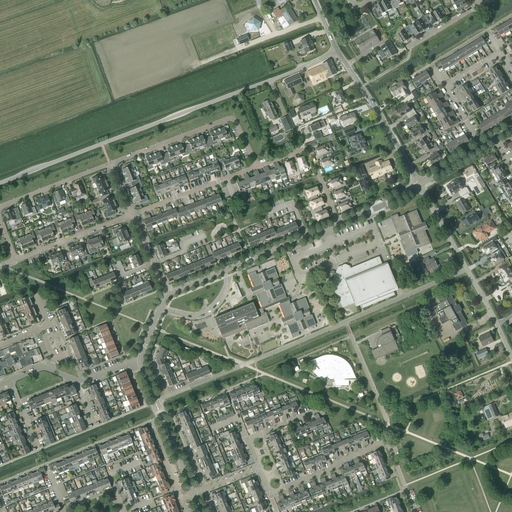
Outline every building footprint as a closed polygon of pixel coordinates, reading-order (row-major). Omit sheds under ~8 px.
[(383,1),(380,2),(386,12),(390,9),(391,11),(396,9),(392,2),(389,3),(387,0),(386,0),(384,2),(383,1)] [(393,0),(394,1),(392,2),(396,9),(400,7),(399,5),(403,2),(402,0),(393,0)] [(465,0),(461,0),(455,4),(458,10),(467,5),(465,2),(466,2),(466,1),(465,0)] [(386,12),(380,2),(378,4),(378,5),(375,7),(377,10),(373,12),(377,19),(382,16),(381,15),(386,12)] [(282,14),(291,9),(288,5),(279,11),(278,8),(272,11),(283,29),(289,26),(282,14)] [(437,10),(433,13),(439,22),(441,21),(441,20),(441,19),(444,18),(441,14),(444,12),(440,6),(436,8),(437,10)] [(298,20),(291,9),(282,14),(289,26),(298,20)] [(427,14),(423,16),(427,23),(430,21),(432,25),(435,23),(436,24),(439,22),(433,13),(428,16),(427,14)] [(420,20),(416,23),(421,33),(424,32),(424,31),(424,30),(427,28),(424,24),(427,23),(423,16),(419,19),(420,20)] [(256,18),(254,20),(253,19),(247,24),(250,31),(258,30),(260,23),(258,22),(260,20),(256,18)] [(410,24),(406,27),(410,33),(413,31),(415,35),(418,34),(419,34),(421,33),(416,23),(411,26),(410,24)] [(505,23),(500,26),(502,29),(502,30),(504,33),(505,34),(510,31),(505,23)] [(502,29),(500,26),(500,25),(492,30),(494,32),(497,31),(500,36),(504,33),(502,30),(502,29)] [(410,33),(406,27),(402,29),(403,31),(398,34),(397,35),(397,36),(398,38),(399,39),(401,38),(404,43),(406,42),(407,41),(407,40),(410,39),(407,35),(410,33)] [(354,41),(361,53),(380,42),(373,30),(354,41)] [(247,35),(237,39),(240,45),(249,41),(247,35)] [(477,39),(477,40),(481,47),(486,44),(483,39),(486,38),(484,35),(477,39)] [(305,52),(305,53),(313,50),(312,46),(313,45),(311,42),(310,42),(308,38),(300,41),(303,49),(302,49),(302,50),(303,52),(304,53),(305,52)] [(477,40),(472,43),(477,51),(482,48),(481,47),(477,40)] [(389,41),(380,47),(388,59),(397,53),(389,41)] [(284,45),(287,52),(293,50),(290,43),(284,45)] [(472,43),(468,46),(472,54),(477,51),(472,43)] [(468,46),(463,49),(468,56),(472,54),(468,46)] [(463,49),(459,52),(463,59),(468,56),(463,49)] [(459,52),(454,54),(459,62),(463,59),(459,52)] [(454,54),(449,57),(454,65),(459,62),(454,54)] [(449,57),(445,60),(447,63),(449,67),(449,68),(454,65),(449,57)] [(447,63),(445,60),(444,59),(437,63),(439,66),(441,65),(444,70),(449,67),(447,63)] [(336,73),(331,62),(331,61),(321,65),(321,66),(307,72),(312,84),(326,78),(336,73)] [(489,71),(491,75),(499,70),(498,68),(499,67),(498,65),(489,71)] [(421,73),(422,74),(426,81),(430,78),(427,73),(430,72),(428,69),(421,73)] [(491,75),(494,80),(503,74),(502,71),(500,72),(499,70),(491,75)] [(299,74),(284,81),(287,89),(290,95),(290,96),(294,94),(292,88),(302,83),(299,74)] [(422,74),(417,77),(422,85),(426,82),(426,81),(422,74)] [(494,80),(497,84),(505,79),(503,77),(505,76),(503,74),(494,80)] [(422,85),(417,77),(412,80),(417,88),(422,85)] [(495,85),(498,90),(509,83),(507,81),(506,82),(505,79),(497,84),(495,85)] [(401,92),(405,98),(409,95),(406,90),(406,89),(402,81),(396,84),(397,85),(389,90),(394,97),(401,92)] [(460,91),(461,93),(471,87),(468,83),(466,84),(457,90),(458,92),(460,91)] [(509,83),(498,90),(501,95),(511,89),(509,87),(511,86),(509,83)] [(461,96),(462,99),(472,93),(469,89),(471,88),(471,87),(461,93),(462,95),(461,96)] [(411,92),(416,99),(420,96),(416,89),(411,92)] [(333,102),(335,105),(340,102),(341,104),(342,105),(343,104),(344,102),(343,101),(345,100),(343,96),(340,90),(334,93),(336,98),(334,99),(335,101),(333,102)] [(429,103),(430,102),(442,95),(441,93),(437,95),(435,92),(426,98),(429,103)] [(466,100),(467,102),(477,96),(474,92),(472,93),(462,99),(464,101),(466,100)] [(305,103),(304,94),(295,95),(296,104),(305,103)] [(429,103),(431,108),(441,102),(439,99),(443,97),(442,95),(430,102),(429,103)] [(466,105),(468,108),(480,101),(477,96),(467,102),(468,104),(466,105)] [(267,113),(270,119),(277,116),(270,100),(263,103),(265,108),(263,109),(265,114),(267,113)] [(480,101),(468,108),(470,111),(471,110),(473,112),(481,108),(483,107),(480,101)] [(431,108),(434,112),(448,104),(447,102),(442,104),(441,102),(431,108)] [(311,104),(298,109),(301,116),(309,113),(311,116),(315,114),(313,111),(314,111),(311,104)] [(434,112),(437,117),(447,111),(445,108),(449,106),(448,104),(434,112)] [(406,114),(408,117),(414,113),(411,108),(409,108),(407,105),(397,111),(399,115),(400,114),(402,117),(406,114)] [(333,109),(335,114),(338,113),(336,110),(341,108),(340,106),(333,109)] [(505,107),(501,110),(505,118),(510,115),(505,107)] [(501,110),(496,113),(501,121),(505,118),(501,110)] [(437,117),(440,121),(453,113),(452,111),(448,113),(447,111),(437,117)] [(339,118),(342,126),(351,123),(351,122),(354,120),(354,121),(358,120),(356,116),(354,116),(353,113),(339,118)] [(414,113),(408,117),(410,119),(405,122),(407,125),(406,125),(408,129),(418,122),(416,119),(417,117),(414,113)] [(444,125),(452,120),(451,118),(455,115),(453,113),(440,121),(442,126),(444,125)] [(496,113),(491,116),(496,124),(501,121),(496,113)] [(285,132),(293,129),(288,116),(287,116),(280,119),(285,132)] [(491,116),(487,119),(492,127),(496,124),(491,116)] [(482,122),(483,123),(485,126),(487,129),(492,127),(487,119),(482,122)] [(326,126),(324,120),(306,128),(309,134),(314,131),(315,134),(313,135),(315,140),(322,138),(320,131),(316,133),(315,131),(326,126)] [(444,125),(442,126),(445,131),(459,122),(458,120),(454,123),(452,120),(444,125)] [(485,126),(483,123),(478,126),(481,131),(479,132),(481,135),(488,131),(487,129),(485,126)] [(423,129),(420,125),(410,132),(412,135),(412,136),(413,138),(414,138),(420,135),(420,136),(419,137),(420,138),(421,137),(428,133),(427,131),(425,127),(423,129)] [(218,130),(217,130),(220,140),(224,138),(225,140),(226,140),(231,138),(228,129),(225,130),(224,128),(221,129),(220,128),(218,129),(218,130)] [(211,136),(207,137),(210,146),(216,144),(217,143),(216,141),(220,140),(217,130),(216,131),(215,130),(212,131),(213,132),(210,133),(211,136)] [(418,145),(421,149),(431,142),(429,139),(432,138),(428,133),(421,137),(423,140),(418,142),(419,144),(418,145)] [(364,142),(365,141),(364,139),(363,139),(363,138),(362,138),(361,134),(350,138),(352,142),(354,147),(355,149),(347,152),(349,157),(356,154),(355,151),(366,147),(364,143),(365,143),(364,142)] [(465,134),(460,137),(462,141),(464,144),(465,145),(472,141),(470,138),(468,139),(465,134)] [(196,138),(195,139),(199,148),(203,146),(204,148),(205,148),(210,146),(207,137),(203,139),(202,136),(199,137),(199,136),(196,137),(196,138)] [(460,136),(455,139),(459,147),(464,144),(462,141),(460,137),(460,136)] [(189,144),(186,145),(189,154),(195,152),(195,151),(195,149),(199,148),(195,139),(194,139),(194,138),(191,139),(191,140),(188,141),(189,144)] [(455,139),(450,142),(455,150),(459,147),(455,139)] [(431,142),(421,149),(423,152),(424,151),(425,153),(430,150),(431,153),(438,148),(438,147),(435,143),(433,145),(431,142)] [(455,150),(450,142),(445,145),(450,153),(455,150)] [(175,146),(174,147),(177,156),(182,154),(182,156),(183,157),(189,154),(186,145),(182,147),(181,144),(178,145),(177,145),(175,146)] [(322,154),(324,156),(333,153),(331,149),(330,149),(328,149),(326,145),(315,149),(316,151),(315,151),(316,154),(317,154),(318,155),(322,154)] [(168,152),(164,154),(167,163),(173,160),(174,159),(173,158),(177,156),(174,147),(173,147),(172,147),(170,148),(167,149),(168,152)] [(438,148),(431,153),(433,155),(427,159),(427,160),(428,162),(429,162),(431,165),(441,158),(439,155),(442,153),(439,150),(438,148)] [(153,155),(152,155),(156,164),(160,163),(161,164),(162,165),(167,163),(164,154),(160,155),(159,152),(156,153),(153,154),(153,155)] [(233,157),(229,159),(233,168),(234,168),(237,167),(240,165),(239,163),(242,162),(238,153),(233,155),(233,156),(233,157)] [(333,153),(324,156),(325,159),(320,161),(321,163),(320,163),(321,166),(322,166),(323,167),(334,163),(332,158),(334,158),(334,156),(333,153)] [(484,161),(490,170),(496,166),(494,163),(497,161),(493,154),(488,158),(488,159),(485,161),(484,161)] [(156,164),(152,155),(151,155),(148,156),(148,157),(145,158),(146,160),(144,162),(147,170),(152,168),(153,167),(152,166),(156,164)] [(299,164),(296,165),(299,174),(303,173),(304,172),(303,170),(308,168),(303,157),(302,158),(301,157),(298,158),(299,159),(297,160),(299,164)] [(233,168),(229,159),(225,160),(224,159),(223,158),(219,160),(222,169),(225,168),(226,171),(229,170),(232,169),(233,168)] [(216,164),(212,165),(217,178),(219,178),(218,173),(221,172),(217,163),(218,163),(217,159),(215,160),(216,164)] [(375,163),(376,166),(377,166),(380,165),(384,174),(393,170),(389,161),(383,163),(381,160),(375,163)] [(299,174),(296,165),(293,166),(291,162),(289,162),(289,161),(286,162),(287,164),(285,164),(289,175),(294,173),(294,175),(296,176),(299,174)] [(124,175),(125,177),(134,173),(132,169),(134,168),(134,167),(132,162),(123,166),(124,169),(122,170),(123,173),(122,173),(123,176),(124,175)] [(286,177),(282,166),(279,167),(278,163),(275,164),(280,177),(281,179),(286,177)] [(280,177),(275,164),(273,164),(275,169),(272,170),(276,181),(281,179),(280,177)] [(212,165),(207,167),(210,176),(213,175),(215,179),(217,178),(212,165)] [(356,167),(360,176),(366,174),(362,165),(356,167)] [(377,166),(376,166),(368,169),(372,179),(384,174),(380,165),(377,166)] [(494,173),(496,177),(504,172),(501,166),(497,169),(496,166),(490,170),(488,171),(491,175),(494,173)] [(207,167),(202,169),(207,182),(209,181),(207,177),(210,176),(207,167)] [(265,173),(262,174),(265,182),(270,181),(265,167),(263,168),(265,173)] [(268,167),(265,167),(270,181),(275,179),(272,170),(269,171),(268,167)] [(202,169),(197,171),(200,180),(203,179),(205,183),(207,182),(202,169)] [(195,187),(197,186),(192,173),(191,170),(186,172),(187,175),(190,184),(193,182),(195,187)] [(257,170),(255,171),(260,184),(265,182),(262,174),(259,175),(257,170)] [(197,171),(192,173),(197,186),(199,185),(197,181),(200,180),(197,171)] [(255,177),(252,178),(255,186),(260,184),(255,171),(253,172),(255,177)] [(130,182),(131,185),(140,182),(138,176),(137,176),(138,175),(139,174),(139,173),(138,172),(137,172),(136,172),(134,173),(125,177),(125,178),(124,178),(126,181),(127,184),(130,182)] [(495,182),(498,186),(505,181),(504,179),(507,177),(504,172),(496,177),(498,180),(495,182)] [(247,174),(245,175),(250,188),(255,186),(252,178),(249,179),(247,174)] [(95,183),(97,188),(107,183),(106,179),(104,178),(102,179),(102,178),(100,175),(91,179),(93,183),(94,184),(95,183)] [(245,180),(242,182),(246,193),(246,192),(245,190),(250,188),(245,175),(243,176),(245,180)] [(479,176),(476,178),(481,187),(484,185),(479,176)] [(331,186),(331,188),(336,186),(337,189),(346,186),(344,182),(343,181),(341,182),(339,177),(329,182),(330,184),(328,184),(330,187),(331,186)] [(246,193),(242,182),(239,183),(237,178),(235,179),(241,194),(246,193)] [(171,179),(166,181),(170,191),(175,189),(171,179)] [(171,179),(175,189),(179,188),(176,179),(172,181),(171,179)] [(462,189),(457,180),(456,181),(455,181),(454,180),(450,183),(451,184),(448,185),(448,186),(450,189),(449,190),(452,195),(458,192),(461,197),(468,193),(468,194),(470,193),(467,188),(465,188),(462,189)] [(166,181),(162,182),(166,193),(170,191),(166,181)] [(505,181),(498,186),(501,190),(503,193),(511,188),(511,183),(511,182),(507,184),(505,181)] [(132,195),(133,196),(142,192),(140,188),(142,187),(142,186),(140,182),(131,185),(132,188),(130,189),(131,192),(130,192),(131,195),(132,195)] [(78,198),(85,195),(80,183),(73,185),(75,188),(70,190),(72,196),(77,194),(78,198)] [(99,198),(108,194),(107,191),(109,189),(108,187),(109,187),(107,183),(97,188),(98,192),(97,193),(98,197),(96,198),(97,199),(99,198)] [(161,195),(157,184),(153,186),(157,196),(161,195)] [(305,198),(306,202),(315,198),(314,195),(319,194),(318,192),(319,191),(318,188),(317,189),(316,187),(305,191),(307,196),(305,197),(305,198)] [(505,197),(508,201),(511,198),(511,188),(503,193),(505,197)] [(341,197),(342,200),(351,197),(349,193),(348,192),(346,193),(344,189),(333,193),(334,195),(333,195),(334,198),(335,198),(336,199),(341,197)] [(64,196),(61,190),(57,192),(56,192),(54,193),(55,195),(53,196),(57,206),(59,205),(58,203),(65,200),(66,202),(69,201),(67,195),(64,196)] [(142,192),(133,196),(133,197),(132,197),(134,200),(135,203),(138,202),(139,205),(148,201),(146,196),(145,196),(144,196),(142,192)] [(211,197),(208,198),(211,206),(216,204),(212,192),(210,193),(210,194),(211,197)] [(213,192),(212,192),(216,204),(221,202),(219,194),(215,196),(214,192),(213,192)] [(468,193),(461,197),(463,199),(457,203),(463,214),(470,210),(465,199),(470,197),(469,196),(469,195),(468,194),(468,193)] [(108,194),(99,198),(100,201),(101,203),(102,203),(103,203),(105,207),(116,203),(114,199),(113,199),(112,197),(110,198),(108,194)] [(38,204),(40,209),(51,205),(47,196),(44,197),(44,198),(41,199),(40,198),(36,200),(38,204)] [(200,201),(197,202),(200,210),(205,208),(201,196),(200,197),(199,198),(200,201)] [(202,196),(201,196),(205,208),(211,206),(208,198),(205,200),(203,196),(202,196)] [(351,197),(342,200),(343,203),(338,205),(339,207),(338,207),(339,210),(340,210),(341,211),(352,207),(350,202),(352,201),(352,200),(351,197)] [(309,209),(311,213),(320,209),(319,207),(323,205),(322,203),(323,202),(322,200),(321,200),(320,198),(310,203),(312,207),(310,208),(309,209)] [(190,205),(187,207),(189,214),(195,212),(190,200),(189,201),(189,202),(190,205)] [(192,200),(190,200),(195,212),(200,210),(197,202),(194,204),(193,200),(192,200)] [(21,206),(24,215),(32,212),(33,215),(37,214),(34,207),(31,208),(29,203),(21,206)] [(116,203),(105,207),(106,211),(105,212),(105,213),(107,218),(116,214),(115,211),(115,210),(117,209),(116,207),(117,206),(116,203)] [(181,204),(180,204),(184,216),(189,214),(187,207),(183,208),(182,204),(181,204)] [(170,206),(168,207),(173,218),(178,216),(176,210),(175,209),(172,210),(171,207),(170,206)] [(168,212),(165,213),(167,220),(173,218),(168,207),(167,207),(167,208),(168,212)] [(90,211),(84,214),(88,224),(89,223),(89,224),(93,223),(93,222),(94,221),(93,219),(96,218),(92,208),(89,209),(90,211)] [(12,209),(4,212),(8,222),(9,221),(10,225),(15,223),(14,222),(21,219),(18,213),(15,215),(14,214),(12,209)] [(320,209),(311,213),(312,217),(313,217),(315,216),(317,221),(328,217),(327,215),(328,214),(327,212),(326,212),(325,210),(321,212),(320,209)] [(69,232),(73,231),(73,230),(74,229),(73,227),(76,226),(72,216),(73,216),(71,210),(69,211),(71,216),(69,217),(70,219),(64,221),(68,232),(69,231),(69,232)] [(159,210),(158,211),(162,222),(167,220),(165,213),(161,214),(160,211),(159,210)] [(416,210),(399,217),(397,214),(390,217),(396,231),(397,230),(401,240),(400,241),(407,258),(418,253),(417,249),(430,244),(425,230),(428,229),(425,222),(422,223),(416,210)] [(157,216),(154,217),(157,224),(162,222),(158,211),(156,211),(156,212),(157,216)] [(466,219),(470,226),(473,224),(477,222),(480,220),(476,213),(475,213),(475,212),(471,214),(472,216),(466,219)] [(88,224),(84,214),(78,216),(77,214),(74,215),(78,225),(81,224),(82,226),(83,226),(83,227),(87,225),(87,224),(88,224)] [(148,214),(147,215),(151,226),(157,224),(154,217),(151,218),(149,215),(148,214)] [(151,226),(147,215),(146,215),(145,217),(147,220),(143,221),(146,228),(151,226)] [(68,232),(64,221),(58,224),(57,222),(54,223),(58,233),(61,232),(62,234),(63,234),(67,233),(67,232),(68,232)] [(479,237),(481,241),(486,238),(486,237),(487,236),(486,234),(489,232),(489,231),(495,227),(491,221),(474,232),(478,238),(479,237)] [(295,222),(290,224),(293,231),(298,229),(295,222)] [(14,227),(8,230),(9,232),(20,228),(23,227),(22,223),(19,224),(19,225),(16,226),(14,227)] [(50,227),(44,229),(48,239),(49,239),(50,240),(53,238),(53,237),(54,237),(53,235),(56,234),(52,224),(49,225),(50,227)] [(290,224),(284,226),(287,233),(293,231),(290,224)] [(284,226),(279,228),(282,236),(287,233),(284,226)] [(116,235),(117,238),(127,234),(125,228),(120,230),(119,227),(112,230),(114,235),(116,235)] [(273,228),(268,231),(270,238),(276,236),(275,233),(274,231),(273,228)] [(279,228),(274,231),(275,233),(276,236),(277,238),(282,236),(279,228)] [(48,239),(44,229),(38,231),(37,230),(34,231),(38,241),(41,239),(42,242),(43,241),(44,242),(47,241),(47,240),(48,239)] [(268,231),(262,233),(265,240),(270,238),(268,231)] [(30,235),(24,237),(28,247),(29,247),(30,248),(33,246),(33,245),(34,245),(33,242),(36,241),(32,232),(29,233),(30,235)] [(262,233),(257,235),(260,242),(265,240),(262,233)] [(117,238),(115,239),(119,247),(126,244),(125,242),(130,240),(127,234),(117,238)] [(257,235),(252,237),(255,244),(260,242),(257,235)] [(100,236),(94,239),(98,249),(101,248),(102,250),(107,247),(104,240),(102,241),(100,236)] [(28,247),(24,237),(18,239),(18,237),(14,239),(18,248),(21,247),(22,250),(23,249),(24,250),(27,249),(27,248),(28,247)] [(255,244),(252,237),(246,239),(249,247),(255,244)] [(98,249),(94,239),(88,241),(89,246),(87,247),(90,254),(95,252),(94,250),(98,249)] [(492,251),(494,254),(500,250),(497,245),(495,246),(493,242),(483,249),(485,252),(486,252),(487,254),(492,251)] [(238,243),(233,245),(236,252),(241,250),(238,243)] [(80,244),(74,246),(78,256),(78,257),(82,255),(83,257),(87,255),(84,246),(81,247),(80,244)] [(156,247),(158,252),(165,249),(163,244),(156,247)] [(233,245),(228,247),(231,254),(236,252),(233,245)] [(78,256),(74,246),(69,249),(70,252),(67,253),(70,261),(75,259),(74,257),(78,256)] [(228,247),(222,249),(225,256),(231,254),(228,247)] [(165,249),(158,252),(160,258),(167,255),(165,249)] [(222,249),(217,251),(220,258),(225,256),(222,249)] [(500,250),(494,254),(495,257),(491,260),(492,262),(492,263),(494,266),(504,260),(502,256),(503,255),(500,250)] [(212,253),(213,256),(214,258),(215,261),(220,258),(217,251),(212,253)] [(60,252),(55,254),(59,264),(60,267),(63,266),(63,265),(63,264),(67,262),(64,253),(61,255),(60,252)] [(59,264),(55,254),(49,256),(50,259),(47,260),(51,269),(56,268),(55,266),(59,264)] [(130,258),(132,263),(139,260),(137,255),(130,258)] [(213,256),(208,258),(211,265),(216,263),(215,261),(214,258),(213,256)] [(341,308),(354,302),(356,307),(361,305),(362,308),(395,295),(393,292),(397,290),(386,262),(382,264),(379,257),(350,268),(349,266),(345,264),(338,267),(335,274),(334,273),(332,277),(334,277),(331,283),(341,308)] [(435,261),(434,259),(430,261),(428,257),(422,261),(423,264),(424,263),(428,270),(431,268),(432,269),(438,266),(436,263),(436,262),(436,261),(435,261)] [(208,258),(202,260),(205,267),(211,265),(208,258)] [(139,260),(132,263),(134,269),(141,266),(139,260)] [(202,260),(197,262),(200,269),(205,267),(202,260)] [(498,273),(501,277),(511,271),(509,267),(510,266),(507,261),(500,265),(502,268),(498,270),(499,273),(498,273)] [(197,262),(192,264),(195,272),(200,269),(197,262)] [(192,264),(186,266),(189,274),(195,272),(192,264)] [(186,266),(181,269),(184,276),(189,274),(186,266)] [(256,295),(261,308),(263,307),(270,305),(268,301),(272,299),(273,299),(274,303),(280,301),(288,297),(287,297),(283,287),(281,288),(275,275),(277,275),(274,268),(256,275),(255,271),(248,274),(253,288),(250,289),(253,296),(256,295)] [(181,269),(176,271),(179,278),(184,276),(181,269)] [(176,271),(171,273),(174,280),(179,278),(176,271)] [(511,272),(511,271),(501,277),(503,280),(505,282),(510,279),(511,282),(511,281),(511,272)] [(113,272),(108,275),(111,282),(116,280),(113,272)] [(174,280),(171,273),(165,275),(168,282),(174,280)] [(108,275),(103,277),(106,284),(111,282),(108,275)] [(103,277),(97,279),(100,286),(106,284),(103,277)] [(100,286),(97,279),(92,281),(91,278),(88,279),(91,287),(94,286),(95,288),(100,286)] [(148,282),(143,284),(146,291),(151,289),(148,282)] [(143,284),(138,286),(141,294),(146,291),(143,284)] [(138,286),(133,289),(135,296),(141,294),(138,286)] [(133,289),(127,291),(130,298),(135,296),(133,289)] [(130,298),(127,291),(122,293),(125,300),(130,298)] [(433,307),(439,319),(442,324),(456,317),(459,322),(453,326),(456,331),(468,325),(460,311),(462,310),(459,304),(457,305),(450,292),(438,299),(441,303),(433,307)] [(19,300),(21,305),(31,302),(29,296),(19,300)] [(290,304),(288,297),(280,301),(274,303),(273,303),(271,304),(272,306),(279,303),(280,304),(279,305),(284,318),(281,319),(284,326),(287,325),(292,338),(299,336),(298,332),(308,328),(308,331),(316,328),(315,325),(316,325),(313,318),(311,319),(306,306),(308,305),(305,298),(290,304)] [(247,331),(268,323),(263,310),(272,306),(271,304),(273,303),(274,303),(273,299),(272,299),(268,301),(270,305),(263,307),(261,308),(255,310),(254,307),(251,309),(248,303),(235,308),(236,310),(214,318),(217,326),(219,325),(220,328),(219,328),(219,331),(222,339),(247,329),(247,331)] [(21,305),(23,310),(33,307),(31,302),(21,305)] [(57,312),(59,317),(68,313),(70,312),(66,305),(58,308),(59,311),(57,312)] [(23,310),(25,315),(35,312),(33,307),(23,310)] [(25,315),(27,320),(37,317),(35,312),(25,315)] [(59,317),(61,322),(70,318),(68,313),(59,317)] [(37,317),(27,320),(30,326),(39,322),(37,317)] [(61,322),(63,327),(72,323),(70,318),(61,322)] [(63,327),(65,332),(74,328),(76,327),(74,322),(72,323),(63,327)] [(95,328),(97,334),(100,333),(108,329),(106,324),(98,327),(98,326),(95,328)] [(378,348),(371,351),(375,360),(399,350),(389,327),(381,331),(383,335),(382,335),(381,336),(380,336),(379,337),(379,338),(378,339),(378,340),(377,341),(377,342),(377,343),(377,344),(377,345),(377,346),(377,347),(378,348)] [(74,328),(65,332),(67,337),(76,333),(74,328)] [(8,329),(0,331),(0,337),(0,338),(10,334),(8,329)] [(97,334),(99,339),(110,334),(108,329),(100,333),(97,334)] [(479,337),(483,347),(493,342),(489,332),(479,337)] [(104,343),(112,339),(110,334),(99,339),(101,344),(104,343)] [(68,340),(70,345),(79,341),(77,336),(68,340)] [(20,343),(18,344),(20,349),(22,355),(28,352),(26,347),(31,345),(31,346),(34,345),(32,339),(29,340),(29,339),(23,342),(23,341),(20,342),(20,343)] [(101,344),(103,349),(114,344),(112,339),(104,343),(101,344)] [(70,345),(72,350),(81,346),(79,341),(70,345)] [(20,349),(18,344),(16,345),(16,344),(13,345),(13,346),(7,348),(8,350),(7,350),(5,350),(7,355),(15,352),(17,357),(22,355),(20,349)] [(103,349),(105,354),(108,353),(116,349),(114,344),(103,349)] [(72,350),(75,355),(83,351),(81,346),(72,350)] [(161,348),(158,354),(165,357),(168,351),(161,348)] [(476,353),(479,358),(488,354),(485,348),(476,353)] [(36,349),(28,352),(22,355),(27,367),(30,365),(30,364),(32,363),(30,358),(35,356),(36,357),(38,355),(38,354),(36,349)] [(108,353),(105,354),(108,360),(112,359),(111,358),(118,355),(116,349),(108,353)] [(75,355),(77,360),(85,356),(83,351),(75,355)] [(27,367),(22,355),(17,357),(12,359),(12,360),(9,361),(11,366),(14,365),(14,364),(19,362),(21,367),(24,366),(24,368),(27,367)] [(321,380),(328,375),(329,376),(329,377),(331,378),(332,377),(333,378),(335,386),(348,386),(348,380),(356,380),(352,369),(350,366),(347,362),(344,360),(340,358),(337,356),(332,355),(328,355),(324,355),(320,357),(310,361),(315,367),(311,371),(321,380)] [(77,360),(79,365),(87,361),(85,356),(77,360)] [(178,357),(181,364),(188,361),(187,359),(182,360),(180,356),(178,357)] [(1,363),(0,363),(0,376),(0,378),(3,376),(3,375),(5,374),(3,369),(8,367),(9,368),(11,366),(9,361),(6,362),(6,361),(1,363)] [(87,361),(79,365),(81,370),(89,366),(87,361)] [(161,366),(163,371),(170,368),(168,362),(165,363),(163,364),(163,365),(161,366)] [(207,366),(202,368),(205,376),(210,373),(207,366)] [(163,371),(165,376),(172,373),(170,368),(163,371)] [(202,368),(196,371),(199,378),(205,376),(202,368)] [(196,371),(191,373),(194,380),(199,378),(196,371)] [(115,376),(117,381),(127,377),(125,372),(115,376)] [(165,376),(167,381),(174,379),(172,373),(165,376)] [(194,380),(191,373),(186,375),(189,382),(194,380)] [(117,381),(119,386),(130,382),(127,377),(117,381)] [(174,379),(167,381),(169,387),(176,384),(174,379)] [(119,386),(121,392),(132,387),(130,382),(119,386)] [(88,387),(90,392),(100,388),(98,383),(88,387)] [(257,384),(255,385),(254,383),(250,384),(250,386),(249,386),(253,396),(260,393),(257,384)] [(67,385),(62,387),(66,396),(70,394),(71,394),(68,387),(67,385)] [(73,385),(68,387),(71,394),(70,394),(71,396),(77,394),(73,385)] [(247,385),(243,387),(248,398),(253,396),(249,386),(248,387),(247,385)] [(62,387),(57,389),(61,398),(66,396),(62,387)] [(123,396),(134,392),(132,387),(121,392),(123,396)] [(240,390),(239,390),(243,400),(248,398),(243,387),(239,389),(240,390)] [(90,392),(92,397),(100,394),(98,389),(100,388),(90,392)] [(57,389),(52,391),(56,402),(57,402),(56,400),(61,398),(57,389)] [(237,390),(233,391),(238,402),(243,400),(239,390),(238,391),(237,390)] [(52,391),(47,393),(51,404),(56,402),(52,391)] [(238,402),(233,391),(230,393),(230,394),(229,394),(233,404),(238,402)] [(7,392),(2,394),(5,403),(11,401),(7,392)] [(125,401),(136,397),(134,392),(123,396),(125,401)] [(47,393),(42,395),(46,404),(51,402),(51,404),(47,393)] [(92,397),(94,402),(102,399),(100,394),(92,397)] [(42,395),(37,397),(41,406),(46,404),(42,395)] [(224,395),(220,397),(225,407),(230,405),(226,395),(225,396),(224,395)] [(37,397),(32,399),(36,408),(41,406),(37,397)] [(125,401),(127,406),(138,402),(136,397),(125,401)] [(217,399),(216,400),(219,407),(220,409),(225,407),(220,397),(217,398),(217,399)] [(36,408),(32,399),(27,401),(31,410),(36,408)] [(94,402),(96,407),(104,404),(102,399),(94,402)] [(214,399),(210,401),(214,409),(219,407),(216,400),(215,400),(214,399)] [(285,406),(288,413),(291,412),(293,416),(295,416),(290,404),(289,401),(284,403),(285,406)] [(127,406),(129,412),(140,407),(138,402),(127,406)] [(295,402),(290,404),(295,416),(297,415),(295,410),(298,409),(295,402)] [(96,407),(98,412),(106,409),(109,408),(107,403),(104,404),(96,407)] [(209,411),(206,404),(205,404),(205,403),(200,405),(204,413),(209,411)] [(483,408),(488,420),(498,415),(493,403),(483,408)] [(67,407),(69,413),(77,409),(75,404),(67,407)] [(274,407),(269,410),(275,424),(277,423),(275,418),(278,417),(275,410),(274,407)] [(280,408),(275,410),(278,417),(281,416),(283,420),(285,420),(280,408)] [(69,413),(71,418),(79,414),(77,409),(69,413)] [(98,412),(100,417),(108,414),(106,409),(98,412)] [(180,418),(180,419),(187,416),(190,415),(188,410),(184,411),(180,413),(177,414),(179,418),(180,418)] [(269,410),(264,412),(268,421),(271,420),(273,425),(275,424),(269,410)] [(5,416),(7,421),(15,417),(13,412),(5,416)] [(264,412),(259,414),(265,428),(267,427),(265,423),(268,421),(264,412)] [(511,412),(501,417),(506,428),(511,425),(511,412)] [(71,418),(73,423),(82,419),(79,414),(71,418)] [(108,414),(100,417),(102,423),(111,419),(108,414)] [(259,414),(254,416),(258,425),(261,424),(263,429),(265,428),(259,414)] [(318,414),(316,415),(321,427),(322,429),(329,427),(325,418),(323,418),(320,419),(318,414)] [(180,420),(181,424),(190,421),(193,420),(190,415),(187,416),(180,419),(181,420),(180,420)] [(36,420),(38,425),(48,421),(46,416),(36,420)] [(254,416),(249,418),(255,432),(257,431),(255,427),(258,425),(254,416)] [(7,421),(9,426),(17,422),(15,417),(7,421)] [(255,432),(249,418),(244,420),(248,430),(251,428),(253,433),(255,432)] [(308,418),(306,419),(311,431),(316,429),(313,422),(310,423),(308,418)] [(74,428),(84,424),(82,419),(73,423),(74,423),(71,424),(73,428),(74,428)] [(306,425),(303,426),(306,433),(307,435),(312,433),(311,431),(306,419),(304,420),(306,425)] [(184,427),(185,429),(194,425),(193,420),(190,421),(181,424),(183,428),(184,427)] [(38,425),(40,430),(50,426),(48,421),(38,425)] [(7,427),(9,432),(19,427),(17,422),(9,426),(7,427)] [(298,422),(296,423),(301,435),(306,433),(303,426),(300,427),(298,422)] [(84,424),(74,428),(76,433),(86,429),(84,424)] [(184,430),(186,434),(197,430),(194,425),(185,429),(185,430),(184,430)] [(40,430),(42,435),(52,431),(50,426),(40,430)] [(137,429),(140,436),(150,432),(148,426),(143,428),(143,427),(137,429)] [(9,432),(11,437),(21,432),(19,427),(9,432)] [(361,431),(366,445),(368,444),(366,440),(369,438),(366,429),(361,431)] [(188,437),(189,439),(199,435),(197,430),(186,434),(187,438),(188,437)] [(227,435),(229,440),(238,436),(237,434),(235,435),(234,432),(232,433),(230,430),(223,433),(224,436),(227,435)] [(268,440),(269,442),(280,438),(277,430),(270,433),(271,436),(269,437),(270,440),(268,440)] [(42,435),(44,440),(55,436),(52,431),(42,435)] [(355,433),(356,435),(359,442),(362,441),(364,446),(366,445),(361,431),(355,433)] [(15,441),(23,437),(21,432),(11,437),(13,442),(15,441)] [(140,436),(142,441),(152,437),(150,432),(140,436)] [(127,435),(124,436),(127,445),(132,443),(128,433),(126,434),(127,435)] [(351,437),(356,449),(358,448),(356,444),(359,442),(356,435),(355,433),(351,435),(351,437)] [(188,440),(190,444),(201,440),(199,435),(189,439),(189,440),(188,440)] [(55,436),(44,440),(46,446),(54,442),(57,441),(55,436)] [(120,436),(118,437),(122,447),(127,445),(124,436),(121,437),(120,436)] [(231,445),(238,442),(237,439),(239,438),(238,436),(229,440),(227,441),(229,446),(231,445)] [(15,441),(17,446),(25,442),(23,437),(15,441)] [(117,439),(114,440),(117,449),(122,447),(118,437),(116,438),(117,439)] [(142,441),(144,446),(154,442),(152,437),(142,441)] [(351,437),(346,439),(349,447),(352,445),(354,450),(356,449),(351,437)] [(272,444),(273,447),(282,443),(280,438),(269,442),(270,444),(272,444)] [(110,440),(108,441),(113,453),(118,451),(117,449),(114,440),(111,442),(110,440)] [(193,449),(195,448),(200,446),(203,445),(201,440),(190,444),(191,448),(192,448),(193,449)] [(107,443),(104,444),(107,453),(108,455),(113,453),(108,441),(106,442),(107,443)] [(341,441),(336,443),(339,451),(342,450),(344,454),(346,453),(341,441)] [(17,446),(19,451),(28,447),(25,442),(17,446)] [(148,450),(156,447),(154,442),(144,446),(143,446),(145,451),(148,450)] [(230,451),(242,446),(241,444),(239,445),(238,442),(231,445),(233,450),(230,451)] [(273,451),(273,452),(284,448),(282,443),(273,447),(274,450),(273,451)] [(107,453),(104,444),(101,446),(100,444),(98,445),(102,455),(107,453)] [(197,451),(198,453),(208,449),(206,444),(203,445),(200,446),(195,448),(196,452),(197,451)] [(326,448),(329,455),(332,454),(334,458),(336,457),(331,445),(331,446),(330,444),(325,446),(326,448)] [(230,451),(232,456),(242,452),(241,449),(243,448),(242,446),(230,451)] [(28,447),(19,451),(22,456),(30,452),(28,447)] [(93,449),(90,450),(94,459),(99,457),(95,447),(92,448),(93,449)] [(148,450),(150,455),(158,452),(156,447),(148,450)] [(276,454),(277,457),(286,453),(284,448),(273,452),(274,455),(276,454)] [(197,454),(199,458),(207,455),(210,454),(208,449),(198,453),(198,454),(197,454)] [(86,450),(84,451),(88,461),(94,459),(90,450),(87,451),(86,450)] [(370,454),(372,459),(382,455),(381,454),(382,454),(381,450),(370,454)] [(83,453),(80,454),(84,463),(88,461),(84,451),(82,452),(83,453)] [(148,456),(150,461),(152,460),(160,456),(158,452),(150,455),(148,456)] [(232,456),(234,461),(246,456),(245,454),(243,455),(242,452),(232,456)] [(323,463),(326,461),(323,454),(323,455),(322,452),(317,454),(323,468),(325,467),(323,463)] [(277,460),(277,463),(289,458),(286,453),(277,457),(278,460),(277,460)] [(76,454),(74,455),(78,465),(84,463),(80,454),(77,456),(76,454)] [(321,469),(323,468),(317,454),(312,457),(316,466),(319,464),(321,469)] [(73,457),(70,458),(74,467),(78,465),(74,455),(72,456),(73,457)] [(160,456),(152,460),(154,465),(159,462),(159,463),(162,461),(160,456)] [(246,456),(234,461),(237,466),(235,467),(236,470),(245,466),(244,463),(246,462),(245,459),(247,459),(246,456)] [(313,467),(316,466),(312,457),(307,459),(313,472),(315,472),(313,467)] [(66,458),(64,459),(68,469),(74,467),(70,458),(67,460),(66,458)] [(280,464),(281,467),(291,463),(289,458),(277,463),(278,465),(280,464)] [(63,461),(60,463),(63,471),(68,469),(64,459),(62,460),(63,461)] [(311,473),(313,472),(307,459),(302,461),(306,470),(309,468),(311,473)] [(356,460),(361,471),(361,473),(367,471),(363,462),(360,463),(358,459),(356,460)] [(201,464),(203,468),(211,465),(209,460),(202,463),(202,464),(201,464)] [(355,465),(353,466),(355,473),(356,476),(355,473),(361,471),(356,460),(353,461),(355,465)] [(375,464),(377,469),(386,465),(386,464),(387,464),(385,460),(377,463),(375,464)] [(151,466),(153,471),(161,468),(159,463),(159,462),(154,465),(151,466)] [(63,471),(60,463),(57,464),(56,463),(50,465),(51,470),(56,468),(58,473),(63,471)] [(281,470),(282,473),(293,468),(291,463),(281,467),(282,470),(281,470)] [(348,463),(346,464),(352,478),(356,476),(355,473),(353,466),(350,467),(348,463)] [(205,472),(206,473),(216,469),(214,464),(211,465),(203,468),(205,472)] [(345,469),(343,470),(346,480),(347,480),(352,478),(346,464),(344,465),(345,469)] [(377,469),(379,474),(389,470),(388,466),(387,466),(386,465),(377,469)] [(37,472),(34,473),(38,482),(43,479),(41,474),(45,472),(44,468),(37,471),(37,472)] [(153,471),(155,476),(164,473),(161,468),(153,471)] [(294,473),(293,468),(282,473),(282,475),(284,474),(285,477),(289,476),(289,478),(297,474),(296,472),(294,473)] [(216,469),(206,473),(206,474),(205,474),(207,478),(211,477),(212,480),(220,476),(219,473),(218,474),(216,469)] [(342,476),(340,477),(342,484),(344,486),(344,487),(349,485),(347,480),(346,480),(343,470),(341,471),(342,476)] [(389,470),(379,474),(382,482),(389,479),(388,477),(390,476),(390,474),(391,474),(389,470)] [(31,473),(29,474),(33,484),(38,482),(34,473),(31,474),(31,473)] [(155,476),(157,481),(166,477),(164,473),(155,476)] [(27,476),(24,477),(28,486),(33,484),(29,474),(27,475),(27,476)] [(335,474),(333,475),(339,488),(344,486),(342,484),(340,477),(337,478),(335,474)] [(333,480),(330,481),(333,488),(334,490),(339,488),(333,475),(331,475),(333,480)] [(21,477),(19,478),(23,488),(28,486),(24,477),(21,478),(21,477)] [(121,483),(122,486),(131,483),(128,477),(119,481),(120,484),(121,483)] [(157,481),(159,486),(168,483),(166,477),(157,481)] [(240,481),(241,484),(244,483),(246,488),(255,484),(258,483),(257,481),(255,481),(254,479),(251,480),(250,477),(240,481)] [(17,480),(14,481),(18,490),(23,488),(19,478),(17,479),(17,480)] [(102,480),(106,489),(109,488),(109,489),(111,488),(107,478),(102,480)] [(327,482),(325,478),(323,479),(327,490),(333,488),(330,481),(327,482)] [(327,490),(323,479),(321,480),(323,484),(320,485),(324,494),(328,492),(327,490)] [(106,489),(102,480),(97,482),(101,492),(103,491),(103,490),(106,489)] [(11,481),(9,482),(13,492),(18,490),(14,481),(11,482),(11,481)] [(7,484),(4,485),(8,494),(13,492),(9,482),(7,483),(7,484)] [(101,492),(97,482),(92,484),(96,493),(99,492),(99,493),(101,492)] [(315,482),(313,483),(318,497),(324,494),(320,485),(317,486),(315,482)] [(122,490),(123,492),(133,488),(131,483),(122,486),(123,489),(122,490)] [(168,483),(159,486),(157,487),(159,492),(160,492),(161,494),(168,492),(167,489),(170,488),(168,483)] [(246,488),(248,493),(250,492),(258,489),(257,486),(258,485),(258,483),(255,484),(246,488)] [(318,497),(313,483),(311,484),(313,488),(309,489),(313,499),(318,497)] [(92,484),(87,486),(90,492),(91,496),(93,495),(93,494),(96,493),(92,484)] [(89,497),(91,496),(90,492),(87,486),(82,488),(84,492),(86,497),(89,496),(89,497)] [(218,493),(214,495),(215,499),(216,498),(217,500),(224,497),(227,496),(224,491),(226,490),(225,487),(216,491),(218,493)] [(303,487),(301,488),(307,501),(311,499),(308,490),(305,491),(303,487)] [(78,492),(81,500),(83,499),(83,498),(86,497),(84,492),(82,488),(77,490),(78,492)] [(125,493),(126,496),(135,493),(133,488),(123,492),(124,494),(125,493)] [(301,493),(298,494),(301,504),(307,501),(301,488),(299,489),(301,493)] [(251,492),(253,497),(262,493),(261,491),(259,492),(258,489),(250,492),(251,492)] [(76,501),(79,500),(79,501),(81,500),(78,492),(77,490),(72,492),(76,501)] [(293,491),(291,492),(296,506),(301,504),(298,494),(295,496),(293,491)] [(65,502),(66,506),(73,504),(73,502),(76,501),(72,492),(67,494),(69,500),(65,502)] [(290,497),(288,499),(292,508),(296,506),(291,492),(289,493),(290,497)] [(135,493),(126,496),(127,499),(126,500),(129,506),(133,505),(131,500),(137,498),(135,493)] [(253,497),(255,502),(262,499),(261,496),(263,495),(262,493),(253,497)] [(162,500),(164,505),(175,500),(173,495),(170,497),(169,494),(162,497),(163,499),(162,500)] [(283,495),(281,496),(286,510),(292,508),(288,499),(285,500),(283,495)] [(281,511),(286,510),(281,496),(279,497),(281,502),(277,503),(278,503),(276,504),(279,511),(281,511)] [(216,500),(218,505),(226,502),(224,497),(217,500),(216,500)] [(388,506),(391,506),(399,502),(397,497),(392,499),(392,497),(386,500),(388,506)] [(164,505),(166,510),(177,505),(175,500),(164,505)] [(47,503),(46,501),(41,503),(42,505),(44,511),(48,511),(50,511),(47,503)] [(52,501),(47,503),(50,511),(53,510),(54,511),(60,509),(58,504),(54,506),(52,501)] [(220,509),(220,510),(228,507),(226,502),(218,505),(220,509)] [(391,506),(393,511),(401,507),(399,502),(391,506)] [(266,503),(257,507),(258,511),(259,511),(266,509),(265,506),(267,505),(266,503)]
